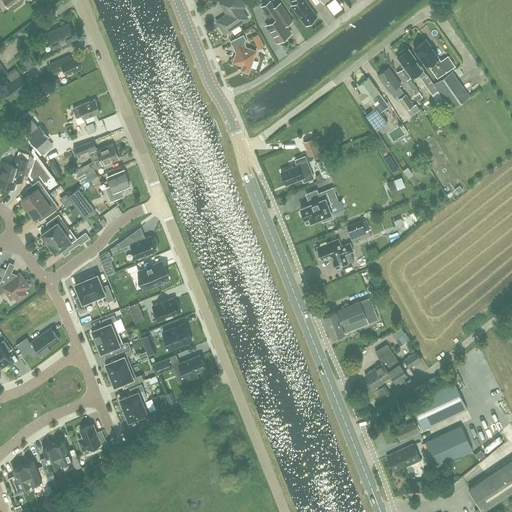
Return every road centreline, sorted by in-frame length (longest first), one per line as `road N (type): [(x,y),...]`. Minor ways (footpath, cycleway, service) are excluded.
road 1 (secondary): [(380,511),(241,147)]
road 2 (unclassified): [(284,511),(162,202)]
road 3 (residential): [(241,147),(441,0)]
road 4 (unclassified): [(162,202),(81,0)]
road 5 (residential): [(218,97),(261,80),(369,0)]
road 6 (residential): [(162,202),(127,217),(47,284)]
